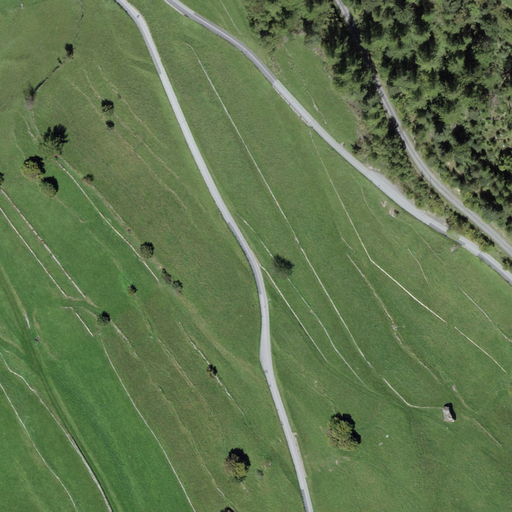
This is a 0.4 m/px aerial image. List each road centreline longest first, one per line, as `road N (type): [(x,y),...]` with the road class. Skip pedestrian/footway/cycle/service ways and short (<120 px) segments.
road 1 (unclassified): [(122,0),(147,31),(209,180),(256,260),(271,374),(311,511)]
road 2 (unclassified): [(511,279),(388,190),(249,49),(175,0)]
road 3 (track): [(443,511),(444,434),(435,417),(340,376),(259,271)]
road 4 (unclassified): [(341,0),(421,163),(511,251)]
road 5 (track): [(114,511),(0,273)]
